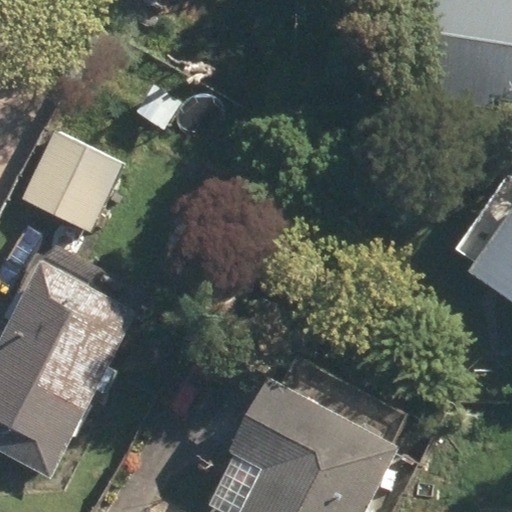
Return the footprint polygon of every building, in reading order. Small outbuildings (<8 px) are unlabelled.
[(130,0),(152,12),(158,0),(130,0)] [(191,0),(186,10),(199,29),(221,30),(232,9),(226,0),(191,0)] [(495,109),(511,110),(511,0),(434,0),(420,108),(494,118),(495,109)] [(20,204),(91,241),(125,173),(86,153),(101,124),(80,113),(65,141),(56,136),(20,204)] [(227,201),(260,217),(278,177),(245,162),(227,201)] [(511,220),(470,284),(511,311),(511,220)] [(0,347),(0,456),(51,483),(95,397),(103,402),(115,380),(106,375),(135,321),(39,272),(0,347)] [(369,511),(398,456),(266,391),(205,511),(369,511)]
